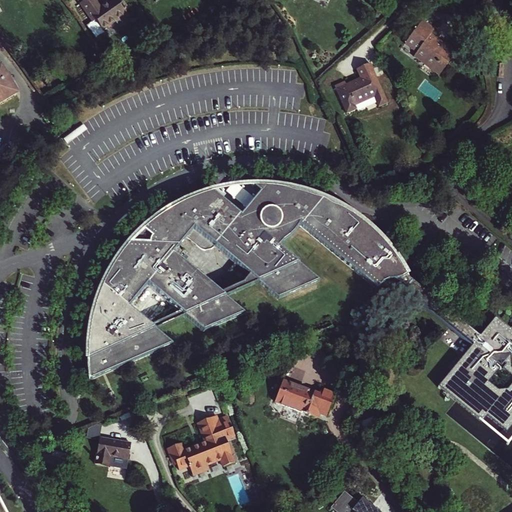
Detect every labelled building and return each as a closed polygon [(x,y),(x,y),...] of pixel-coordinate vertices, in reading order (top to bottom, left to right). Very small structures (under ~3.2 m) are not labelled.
[(99,0),(87,0),(81,4),(95,23),(96,21),(98,23),(90,29),(99,40),(108,34),(106,31),(117,23),(118,25),(129,16),(117,0),(113,0),(104,7),(99,0)] [(423,50),(422,53),(440,65),(439,66),(438,67),(446,72),(459,52),(461,53),(465,46),(451,36),(450,38),(448,40),(440,35),(441,32),(436,30),(439,25),(427,17),(410,42),(423,50)] [(90,29),(87,31),(95,43),(99,40),(90,29)] [(440,65),(422,53),(421,54),(439,66),(440,65)] [(371,68),(358,74),(362,84),(348,90),(346,87),(337,91),(349,119),(359,114),(358,111),(376,102),(380,113),(390,108),(371,68)] [(0,102),(14,94),(0,70),(0,102)] [(392,287),(395,287),(397,287),(400,289),(402,290),(404,292),(406,294),(420,288),(411,281),(412,280),(411,279),(407,272),(403,265),(399,258),(394,252),(389,245),(384,239),(379,233),(373,227),(363,220),(353,213),(343,207),(332,201),(320,197),(309,193),(297,190),(285,188),(276,187),(268,187),(260,187),(259,187),(252,187),(261,195),(254,203),(253,203),(252,203),(251,203),(249,204),(249,205),(248,207),(249,208),(249,209),(243,217),(214,193),(204,196),(194,200),(185,205),(176,209),(167,215),(158,221),(150,227),(142,234),(137,239),(132,244),(128,249),(123,254),(119,260),(116,266),(112,272),(109,278),(105,284),(102,291),(99,298),(97,305),(94,312),(92,320),(91,327),(90,335),(88,346),(88,358),(89,370),(90,382),(173,346),(128,309),(149,286),(204,332),(244,315),(214,289),(221,279),(223,280),(236,264),(280,300),(320,282),(280,249),(285,244),(299,227),(379,294),(381,292),(383,291),(385,290),(387,289),(390,288),(392,287)] [(244,202),(250,194),(242,187),(235,195),(244,202)] [(511,355),(488,336),(433,405),(448,418),(473,439),(480,432),(499,448),(511,432),(511,355)] [(319,394),(283,380),(275,402),(317,418),(319,414),(328,416),(337,391),(322,386),(319,394)] [(214,406),(212,403),(194,411),(202,428),(203,428),(204,430),(190,437),(190,436),(182,440),(179,433),(166,439),(171,451),(174,450),(176,454),(178,459),(187,455),(189,459),(190,459),(193,464),(209,457),(206,452),(219,446),(223,453),(234,448),(230,440),(231,439),(227,431),(226,432),(223,426),(232,422),(223,402),(214,406)] [(365,441),(381,434),(373,416),(357,423),(363,436),(365,441)] [(102,458),(133,471),(142,445),(112,433),(102,458)] [(366,511),(356,503),(342,491),(328,508),(332,511),(366,511)] [(375,511),(359,498),(356,503),(366,511),(375,511)]
